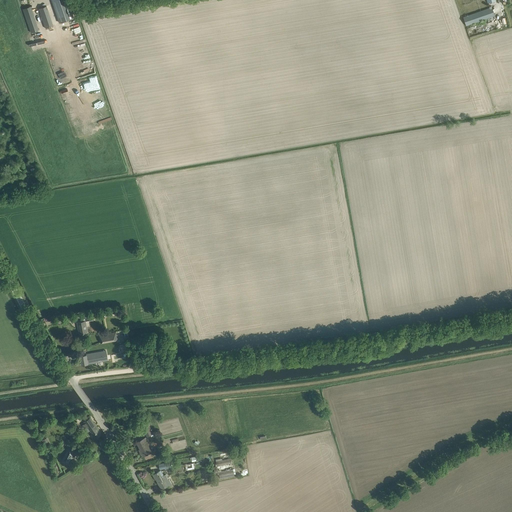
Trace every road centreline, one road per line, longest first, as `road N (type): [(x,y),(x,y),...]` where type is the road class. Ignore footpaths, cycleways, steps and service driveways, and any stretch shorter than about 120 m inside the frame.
road 1 (track): [(511,316),(71,380)]
road 2 (track): [(511,349),(291,387),(91,408)]
road 3 (unclassified): [(152,511),(0,265)]
